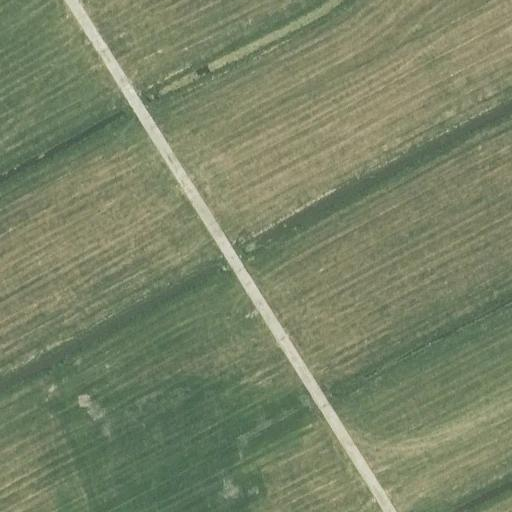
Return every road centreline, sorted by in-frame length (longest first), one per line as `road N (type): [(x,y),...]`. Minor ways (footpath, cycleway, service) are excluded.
road 1 (track): [(220,238),(389,511)]
road 2 (track): [(72,0),(220,238)]
